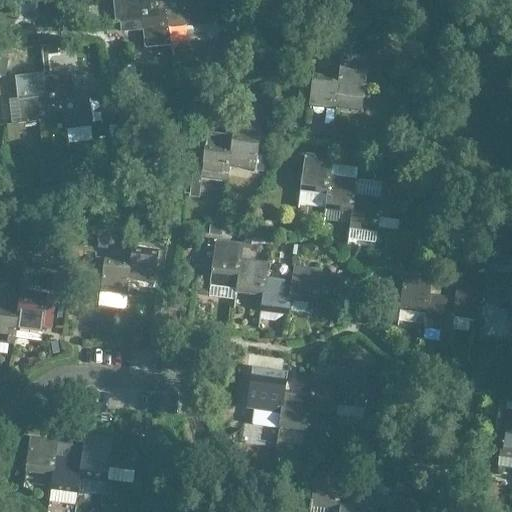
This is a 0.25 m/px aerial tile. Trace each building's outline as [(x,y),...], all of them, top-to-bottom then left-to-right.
[(149,0),(123,0),(125,22),(145,20),(160,19),(160,11),(151,12),(149,0)] [(183,0),(149,0),(151,12),(160,11),(159,3),(177,1),(184,1),(183,0)] [(177,1),(159,3),(160,11),(168,10),(170,29),(193,27),(213,26),(211,3),(210,0),(191,0),(185,1),(184,1),(177,1)] [(125,22),(123,23),(124,36),(139,34),(141,29),(146,29),(147,47),(172,45),(170,29),(168,10),(160,11),(160,19),(145,20),(125,22)] [(58,47),(41,49),(44,77),(51,76),(48,57),(59,56),(58,47)] [(338,78),(335,100),(361,104),(361,100),(369,101),(374,68),(340,63),(338,78)] [(309,101),(308,108),(309,108),(325,110),(328,111),(334,111),(334,109),(335,100),(338,78),(312,75),(309,101)] [(71,78),(45,81),(46,98),(48,113),(57,112),(56,103),(74,101),(71,78)] [(46,98),(20,101),(22,125),(42,123),(58,121),(57,112),(48,113),(46,98)] [(105,98),(90,100),(91,109),(106,107),(105,98)] [(74,101),(56,103),(57,112),(65,112),(67,129),(90,127),(88,100),(74,101)] [(58,121),(42,123),(45,149),(69,147),(67,129),(65,112),(57,112),(58,121)] [(206,134),(198,195),(199,195),(201,180),(219,182),(225,183),(227,169),(228,162),(232,137),(206,134)] [(228,162),(227,169),(247,171),(263,173),(268,140),(233,135),(232,137),(228,162)] [(304,157),(299,190),(321,193),(327,194),(329,176),(331,161),(304,157)] [(327,194),(325,209),(351,212),(354,194),(356,179),(329,176),(327,194)] [(380,198),(378,217),(399,220),(405,221),(409,186),(382,183),(380,198)] [(350,223),(349,229),(370,232),(376,232),(378,217),(380,198),(354,194),(351,212),(350,223)] [(215,240),(209,288),(236,292),(236,288),(240,260),(243,243),(215,240)] [(130,263),(128,281),(147,284),(154,285),(158,251),(132,248),(130,263)] [(104,260),(97,311),(98,311),(101,293),(126,296),(128,281),(130,263),(104,260)] [(236,292),(256,295),(263,296),(265,278),(267,263),(240,260),(236,288),(236,292)] [(292,281),(289,300),(307,303),(316,304),(321,269),(294,266),(292,281)] [(480,300),(479,307),(501,310),(506,311),(511,276),(484,272),(482,287),(480,300)] [(401,276),(395,326),(396,326),(398,309),(418,312),(425,313),(427,295),(429,280),(401,276)] [(263,296),(260,312),(281,315),(287,315),(289,300),(292,281),(265,278),(263,296)] [(454,299),(451,318),(472,321),(477,322),(479,307),(480,300),(482,287),(456,284),(454,299)] [(17,314),(14,332),(34,334),(41,335),(47,296),(19,292),(17,314)] [(423,323),(422,329),(443,332),(449,333),(451,318),(454,299),(427,295),(425,313),(423,323)] [(0,311),(0,345),(7,346),(13,347),(14,332),(17,314),(0,311)] [(339,387),(336,406),(357,409),(363,410),(370,361),(343,358),(339,387)] [(258,376),(251,426),(252,426),(255,408),(281,412),(283,395),(285,380),(286,373),(259,369),(258,376)] [(310,398),(307,418),(328,420),(334,421),(336,406),(339,387),(312,383),(310,398)] [(281,412),(277,443),(278,443),(280,428),(299,431),(305,432),(307,418),(310,398),(283,395),(281,412)] [(511,424),(503,423),(499,456),(511,457),(511,424)] [(110,450),(107,469),(128,472),(135,472),(139,438),(112,434),(110,450)] [(30,438),(23,487),(24,488),(26,471),(46,473),(52,474),(55,457),(57,441),(30,438)] [(81,461),(78,480),(99,482),(105,483),(107,469),(110,450),(83,446),(81,461)] [(52,474),(48,507),(49,508),(51,491),(71,494),(76,495),(78,480),(81,461),(55,457),(52,474)] [(309,502),(307,511),(310,511),(310,507),(337,510),(340,493),(342,478),(315,474),(311,502),(309,502)] [(149,492),(151,479),(128,476),(126,489),(149,492)] [(337,510),(337,511),(364,511),(365,511),(367,496),(340,493),(337,510)] [(391,511),(419,511),(421,503),(393,500),(391,511)]
